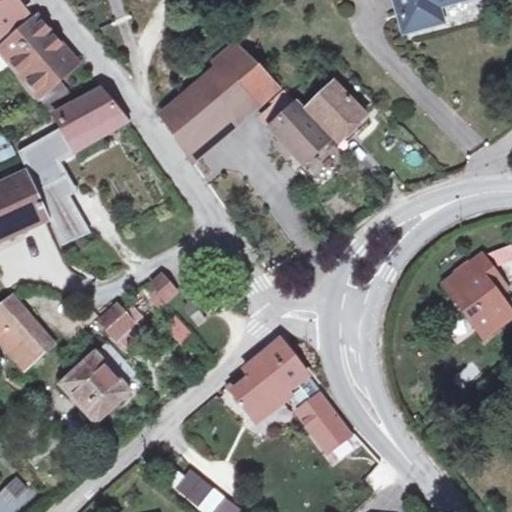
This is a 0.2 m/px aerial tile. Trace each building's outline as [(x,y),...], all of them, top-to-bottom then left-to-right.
[(16,0),(0,0),(0,36),(27,14),(16,0)] [(435,8),(464,0),(390,0),(400,34),(440,24),(435,8)] [(50,76),(76,54),(43,14),(0,52),(38,101),(58,84),(50,76)] [(199,162),(246,115),(226,95),(251,69),(232,50),(216,67),(219,72),(165,118),(199,162)] [(272,89),(251,69),(226,95),(246,115),(272,89)] [(345,143),(368,119),(333,86),(310,110),(345,143)] [(80,156),(76,147),(127,118),(105,88),(60,115),(67,129),(25,153),(34,179),(45,206),(70,192),(64,181),(72,176),(65,164),(80,156)] [(265,123),(308,166),(329,142),(297,110),(289,118),(279,109),(265,123)] [(8,134),(0,135),(0,161),(14,158),(8,134)] [(81,194),(72,176),(64,181),(70,192),(45,206),(51,221),(66,249),(95,236),(74,198),(81,194)] [(0,243),(51,221),(34,179),(0,193),(0,243)] [(507,295),(511,292),(511,271),(504,259),(457,287),(489,345),(505,336),(500,327),(511,320),(511,303),(507,295)] [(180,295),(167,279),(159,286),(172,302),(180,295)] [(0,313),(13,326),(28,312),(16,299),(0,313)] [(199,326),(209,319),(196,303),(187,310),(199,326)] [(107,324),(118,337),(134,323),(124,310),(107,324)] [(59,346),(28,312),(13,326),(0,313),(0,339),(33,373),(59,346)] [(164,326),(180,345),(191,334),(175,316),(164,326)] [(511,332),(511,320),(500,327),(505,336),(511,332)] [(294,397),(316,380),(288,344),(248,374),(252,379),(234,393),(257,424),(294,397)] [(107,345),(63,389),(99,426),(132,391),(125,384),(135,373),(107,345)] [(308,418),(327,404),(332,400),(316,380),(294,397),(308,418)] [(327,404),(308,418),(303,422),(325,450),(348,432),(327,404)] [(166,484),(200,511),(241,511),(182,464),(166,484)] [(20,478),(1,496),(13,508),(32,490),(20,478)]
